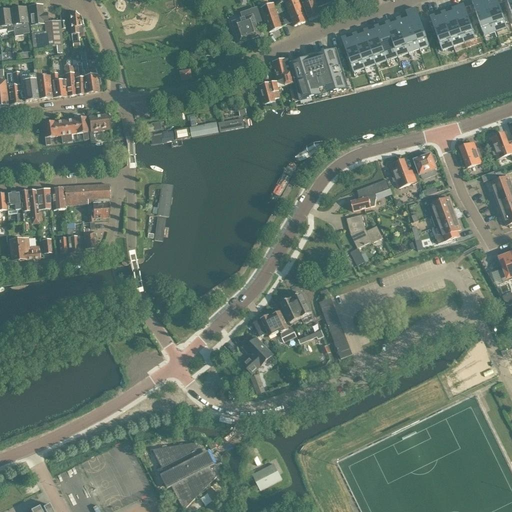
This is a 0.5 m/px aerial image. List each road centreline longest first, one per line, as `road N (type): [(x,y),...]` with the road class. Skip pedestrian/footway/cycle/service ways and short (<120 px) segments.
road 1 (tertiary): [(176,364),(254,290),(327,170),(362,150),(438,131)]
road 2 (tertiary): [(120,97),(177,93),(411,0)]
road 3 (unclassified): [(469,309),(444,270),(340,310),(365,368)]
road 4 (unclassified): [(176,364),(199,396),(221,407),(275,402),(365,368)]
road 5 (tertiary): [(0,458),(95,416),(176,364)]
road 6 (tertiary): [(176,364),(139,293),(130,182)]
road 7 (residential): [(0,268),(99,254),(117,186),(130,182)]
road 8 (residential): [(511,235),(488,243),(438,131)]
road 9 (residential): [(130,175),(0,186)]
road 10 (residential): [(0,114),(120,97)]
